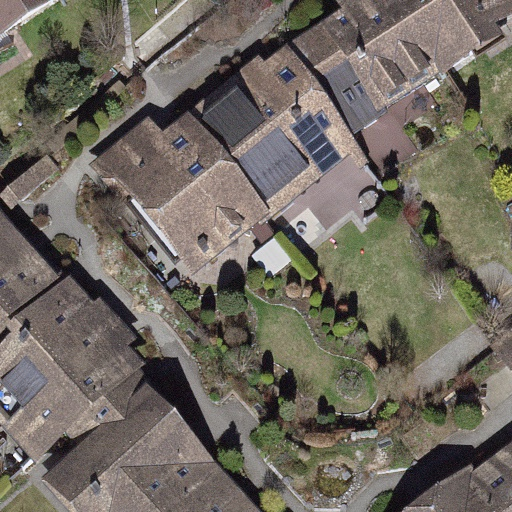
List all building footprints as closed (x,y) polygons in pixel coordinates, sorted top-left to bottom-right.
[(0,0),(0,58),(78,10),(71,0),(0,0)] [(350,25),(328,39),(387,129),(447,90),(449,94),(490,68),(478,56),(446,0),(351,0),(339,8),(350,25)] [(511,0),(446,0),(478,56),(511,37),(511,0)] [(328,39),(295,61),(360,150),(387,129),(328,39)] [(201,125),(278,225),(367,157),(360,150),(295,61),(272,80),(268,74),(201,125)] [(158,134),(98,180),(126,215),(135,208),(197,287),(278,225),(201,125),(171,151),(158,134)] [(75,294),(6,218),(0,223),(0,374),(20,358),(11,348),(75,294)] [(98,321),(75,294),(11,348),(20,358),(0,374),(0,430),(41,479),(35,484),(51,500),(153,407),(143,396),(153,387),(137,368),(147,359),(107,312),(98,321)] [(511,325),(494,339),(511,362),(511,325)] [(248,511),(153,407),(51,500),(62,511),(248,511)] [(511,511),(511,463),(480,487),(497,511),(511,511)] [(475,481),(431,511),(497,511),(480,487),(475,481)]
